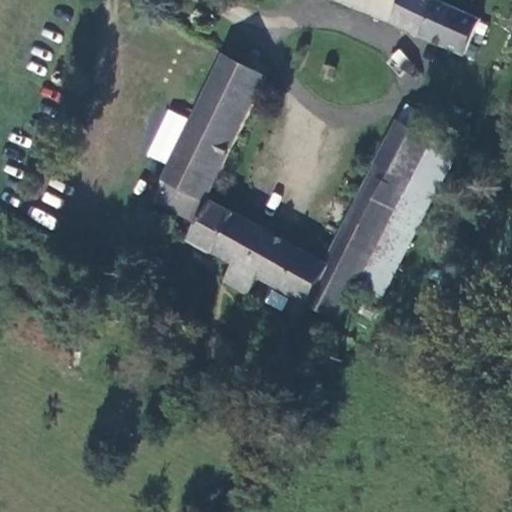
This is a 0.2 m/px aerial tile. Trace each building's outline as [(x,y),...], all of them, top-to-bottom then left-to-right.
[(326,0),(465,56),(480,17),(435,0),(326,0)] [(386,60),(406,81),(418,70),(398,49),(386,60)] [(265,80),(227,63),(151,205),(188,223),(265,80)] [(208,205),(188,247),(210,257),(211,255),(235,266),(226,284),(251,296),(259,278),(343,319),(360,285),(434,143),(420,135),(428,119),(400,104),(320,260),(208,205)] [(458,157),(434,143),(360,285),(384,298),(458,157)] [(273,289),(265,301),(280,310),(288,298),(273,289)]
